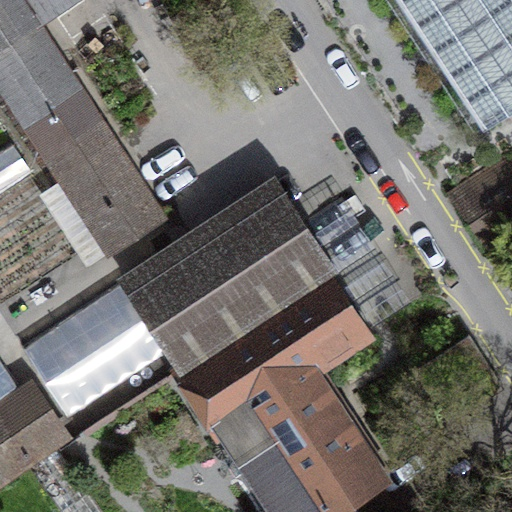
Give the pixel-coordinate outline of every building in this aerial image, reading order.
[(0,0),(0,89),(105,253),(166,214),(41,21),(73,0),(0,0)] [(511,0),(397,0),(476,131),(511,109),(511,0)] [(511,167),(372,257),(402,303),(511,232),(511,167)] [(120,270),(276,511),(336,511),(391,477),(323,372),(382,334),(276,170),(120,270)] [(31,389),(0,410),(0,484),(66,441),(31,389)]
